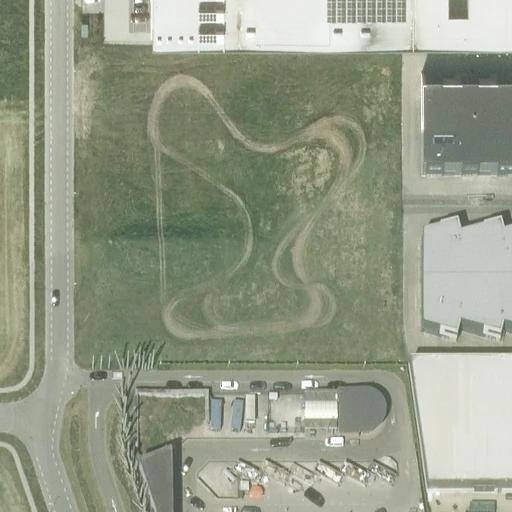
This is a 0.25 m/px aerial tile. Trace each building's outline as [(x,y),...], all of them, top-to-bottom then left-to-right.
[(511,0),(149,0),(149,34),(511,34),(511,0)] [(511,74),(420,75),(420,179),(511,178),(511,74)] [(511,237),(501,241),(498,231),(458,242),(455,231),(420,240),(420,335),(455,344),(458,333),(498,344),(501,334),(511,337),(511,237)] [(70,317),(87,317),(88,284),(71,284),(70,317)] [(511,368),(407,369),(425,495),(511,494),(511,368)] [(335,398),(303,398),(303,434),(335,434),(335,398)] [(336,399),(336,436),(362,436),(371,433),(378,427),(380,417),(378,408),(371,402),(362,399),(336,399)] [(155,511),(154,478),(161,476),(161,463),(145,464),(120,472),(120,479),(131,511),(155,511)]
